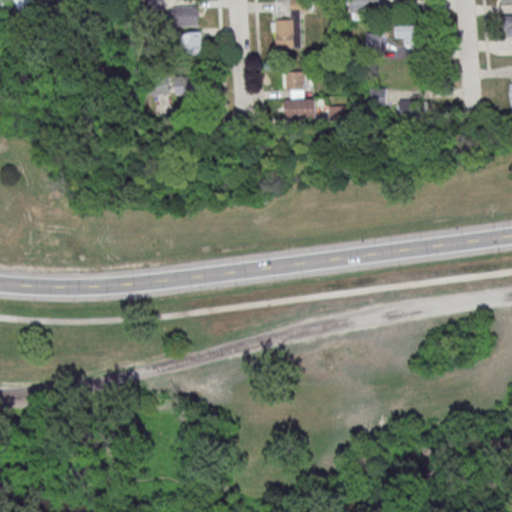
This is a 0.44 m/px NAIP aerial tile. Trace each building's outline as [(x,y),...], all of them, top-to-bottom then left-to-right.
[(163,0),(145,0),(145,12),(164,12),(163,0)] [(301,47),(301,11),(308,11),(308,0),(291,0),(292,18),(276,19),(277,48),(301,47)] [(350,0),(351,11),(379,11),(379,0),(350,0)] [(198,6),(174,6),(174,26),(198,26),(198,6)] [(420,25),(396,25),(396,35),(406,35),(406,45),(420,45),(420,25)] [(184,32),(184,53),(202,53),(202,32),(184,32)] [(316,118),(316,97),(305,97),(304,71),(288,71),(288,97),(285,97),(285,118),(316,118)] [(400,118),(422,118),(422,100),(400,100),(400,118)]
